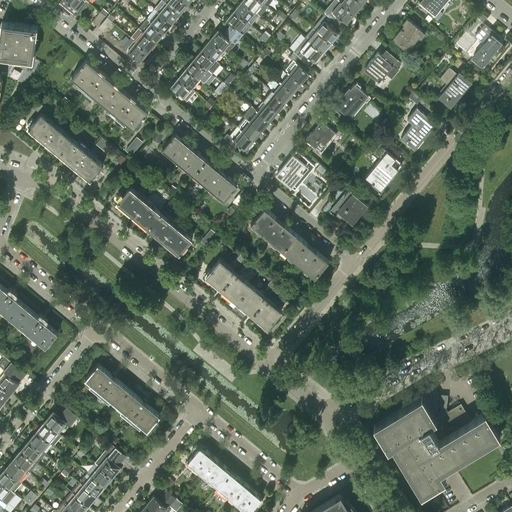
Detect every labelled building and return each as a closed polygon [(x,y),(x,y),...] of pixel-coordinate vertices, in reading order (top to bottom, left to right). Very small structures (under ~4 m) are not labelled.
[(66,0),(76,8),(82,0),(66,0)] [(179,13),(164,0),(160,0),(154,8),(171,22),(179,13)] [(187,3),(183,0),(164,0),(179,13),(187,3)] [(242,0),(241,0),(234,9),(247,20),(254,10),(242,0)] [(262,0),(242,0),(254,10),(263,0),(262,0)] [(346,22),(355,12),(340,0),(333,0),(324,12),(325,12),(339,24),(343,19),(346,22)] [(362,3),(359,0),(340,0),(355,12),(362,3)] [(420,0),(419,1),(434,14),(433,15),(437,18),(442,12),(438,9),(445,0),(420,0)] [(171,22),(154,8),(146,17),(150,20),(164,32),(171,22)] [(251,23),(247,20),(234,9),(226,19),(231,23),(243,33),(251,23)] [(92,21),(97,25),(105,15),(100,11),(92,21)] [(335,28),(339,24),(325,12),(313,26),(316,29),(330,41),(338,31),(335,28)] [(481,12),(477,17),(482,21),(486,16),(481,12)] [(107,17),(99,26),(103,30),(111,20),(107,17)] [(164,32),(150,20),(146,17),(138,27),(142,29),(156,41),(164,32)] [(415,44),(425,32),(407,17),(402,22),(404,24),(402,27),(401,26),(392,37),(406,48),(412,41),(415,44)] [(0,79),(1,74),(0,74),(0,73),(0,54),(9,56),(9,55),(21,56),(20,57),(33,59),(34,49),(32,49),(33,35),(36,35),(37,25),(25,23),(25,24),(19,24),(20,23),(1,21),(0,30),(0,79)] [(231,23),(227,28),(240,38),(244,33),(243,33),(231,23)] [(472,56),(483,65),(502,42),(498,39),(500,36),(484,23),(475,35),(484,42),(472,56)] [(330,41),(316,29),(313,26),(305,36),(308,38),(322,50),(330,41)] [(236,43),(240,38),(227,28),(223,32),(218,29),(210,38),(222,49),(226,52),(234,42),(236,43)] [(156,41),(142,29),(134,39),(148,51),(156,41)] [(279,29),(275,34),(281,38),(285,34),(279,29)] [(148,51),(134,39),(130,36),(125,42),(129,45),(125,49),(140,60),(148,51)] [(322,50),(308,38),(305,36),(293,50),(307,62),(311,58),(314,60),(322,50)] [(210,38),(202,48),(215,58),(222,49),(210,38)] [(202,48),(194,57),(207,67),(215,58),(202,48)] [(262,59),(267,53),(263,50),(258,56),(262,59)] [(311,74),(304,68),(304,67),(303,67),(307,62),(293,50),(289,56),(295,61),(287,70),(303,83),(311,74)] [(403,63),(387,50),(383,55),(378,51),(364,68),(379,80),(385,73),(392,79),(400,70),(398,68),(403,63)] [(243,66),(248,61),(242,56),(238,62),(239,62),(243,66)] [(194,57),(186,67),(199,77),(207,67),(194,57)] [(100,68),(99,68),(86,58),(72,75),(102,101),(117,83),(105,73),(105,72),(100,68)] [(467,62),(476,70),(479,67),(470,59),(467,62)] [(439,96),(450,105),(470,81),(459,72),(457,74),(449,66),(440,77),(448,84),(439,96)] [(186,67),(178,76),(191,87),(199,77),(186,67)] [(303,83),(287,70),(279,80),(295,93),(303,83)] [(178,76),(170,86),(183,96),(191,87),(178,76)] [(295,93),(279,80),(271,89),(287,102),(295,93)] [(354,82),(350,87),(349,86),(344,92),(334,104),(349,116),(364,99),(366,101),(370,96),(354,82)] [(117,83),(102,101),(134,127),(148,109),(135,99),(136,98),(130,93),(130,94),(117,83)] [(287,102),(271,89),(263,99),(279,112),(287,102)] [(63,100),(71,107),(74,103),(71,101),(71,100),(67,96),(63,100)] [(279,112),(263,99),(256,108),(271,121),(279,112)] [(394,109),(387,103),(383,109),(390,114),(394,109)] [(412,122),(401,136),(408,142),(414,147),(416,145),(436,122),(427,114),(416,106),(407,117),(412,122)] [(271,121),(256,108),(248,118),(263,131),(271,121)] [(332,108),(329,111),(339,119),(342,116),(332,108)] [(28,127),(59,152),(72,137),(41,112),(34,120),(31,118),(27,123),(29,125),(28,127)] [(339,135),(344,130),(327,116),(323,121),(321,120),(306,137),(321,150),(336,132),(339,135)] [(263,131),(248,118),(240,127),(255,140),(263,131)] [(255,140),(240,127),(232,137),(227,133),(223,137),(231,143),(234,139),(238,143),(240,145),(240,144),(247,150),(255,140)] [(155,131),(152,138),(159,141),(162,134),(155,131)] [(205,157),(175,131),(162,147),(193,172),(205,157)] [(132,153),(144,140),(138,134),(126,147),(132,153)] [(103,163),(72,137),(59,152),(90,179),(92,177),(94,179),(99,173),(96,171),(103,163)] [(381,157),(365,176),(380,189),(402,163),(382,146),(376,153),(381,157)] [(294,189),(314,165),(296,150),(276,174),(281,177),(294,189)] [(237,183),(205,157),(193,172),(224,198),(237,183)] [(276,174),(272,179),(281,187),(284,183),(279,180),(281,177),(276,174)] [(117,201),(148,227),(160,211),(130,185),(123,194),(120,191),(116,197),(118,199),(117,201)] [(303,186),(300,190),(312,200),(315,196),(303,186)] [(368,204),(348,187),(329,210),(349,227),(368,204)] [(238,194),(232,201),(238,207),(245,199),(238,194)] [(296,232),(264,206),(250,222),(283,249),(296,232)] [(192,237),(160,211),(148,227),(179,253),(181,251),(183,253),(187,247),(185,245),(192,237)] [(210,229),(206,234),(211,238),(215,233),(210,229)] [(328,259),(296,232),(283,249),(315,275),(328,259)] [(220,286),(219,287),(222,290),(223,289),(236,300),(251,284),(219,258),(205,275),(220,286)] [(0,307),(15,320),(26,305),(13,294),(16,291),(11,288),(9,290),(0,282),(0,307)] [(282,309),(251,284),(236,300),(250,312),(250,313),(253,315),(267,326),(282,309)] [(40,316),(26,305),(15,320),(45,345),(58,331),(44,319),(46,317),(42,313),(40,316)] [(0,362),(5,366),(11,358),(5,354),(0,359),(0,362)] [(12,360),(4,369),(0,372),(0,382),(11,391),(27,372),(12,360)] [(85,377),(116,403),(128,387),(115,376),(116,375),(113,372),(112,373),(98,361),(85,377)] [(11,391),(0,382),(0,398),(3,401),(11,391)] [(142,399),(128,387),(116,403),(147,428),(160,413),(146,402),(147,400),(143,398),(142,399)] [(440,470),(500,434),(485,410),(471,419),(466,422),(459,411),(456,406),(436,418),(422,395),(374,424),(388,447),(392,445),(421,492),(445,478),(440,470)] [(68,406),(64,411),(74,419),(78,415),(68,406)] [(53,410),(45,420),(57,430),(65,421),(70,425),(74,419),(64,411),(60,416),(53,410)] [(62,434),(57,430),(45,420),(37,429),(53,443),(54,443),(62,434)] [(53,443),(37,429),(29,439),(45,452),(53,443)] [(45,452),(29,439),(21,449),(33,459),(37,462),(45,452)] [(121,450),(111,442),(107,447),(113,452),(117,455),(121,450)] [(187,459),(218,485),(231,470),(200,445),(198,446),(196,444),(191,449),(194,452),(187,459)] [(113,460),(109,457),(113,452),(107,447),(95,462),(99,465),(112,476),(120,466),(113,460)] [(21,449),(13,458),(25,468),(33,459),(21,449)] [(13,458),(5,468),(18,478),(25,468),(13,458)] [(112,476),(99,465),(91,474),(104,485),(112,476)] [(18,478),(5,468),(0,473),(0,479),(10,487),(14,491),(21,481),(18,478)] [(261,496),(231,470),(218,485),(217,487),(231,499),(232,497),(249,511),(255,503),(258,505),(263,500),(260,497),(261,496)] [(104,485),(91,474),(87,471),(79,481),(96,495),(104,485)] [(0,479),(0,495),(1,497),(10,487),(0,479)] [(96,495),(79,481),(71,490),(88,504),(96,495)] [(166,488),(162,493),(172,502),(176,497),(166,488)] [(81,511),(88,504),(71,490),(63,500),(77,511),(81,511)] [(154,494),(146,504),(155,511),(167,511),(171,508),(168,506),(172,502),(162,493),(159,498),(154,494)] [(356,511),(351,503),(347,505),(344,499),(340,493),(313,510),(308,511),(356,511)] [(77,511),(63,500),(55,509),(58,511),(77,511)] [(511,511),(511,505),(511,503),(501,510),(502,511),(511,511)]
